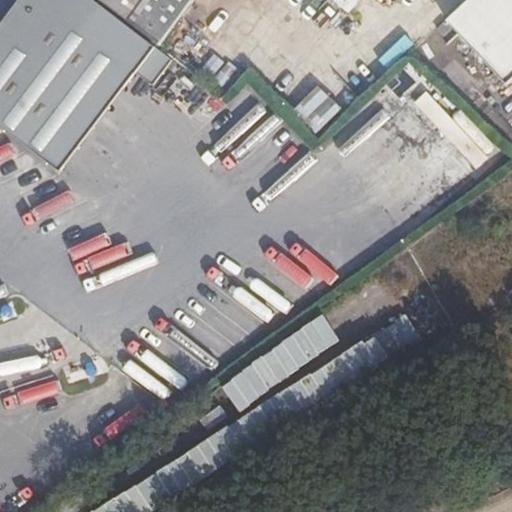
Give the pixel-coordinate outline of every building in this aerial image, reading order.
[(0,0),(0,23),(1,25),(0,25),(0,127),(59,174),(136,75),(153,88),(176,60),(155,44),(97,0),(0,0)] [(197,0),(97,0),(155,44),(188,10),(197,0)] [(333,0),(356,21),(374,0),(333,0)] [(511,0),(468,0),(463,6),(511,60),(511,0)] [(386,72),(411,50),(403,40),(378,62),(386,72)] [(352,100),(331,77),(306,99),(326,122),(352,100)] [(498,155),(433,92),(422,102),(487,165),(498,155)] [(386,281),(223,383),(244,417),(124,493),(136,511),(158,511),(425,345),(386,281)]
